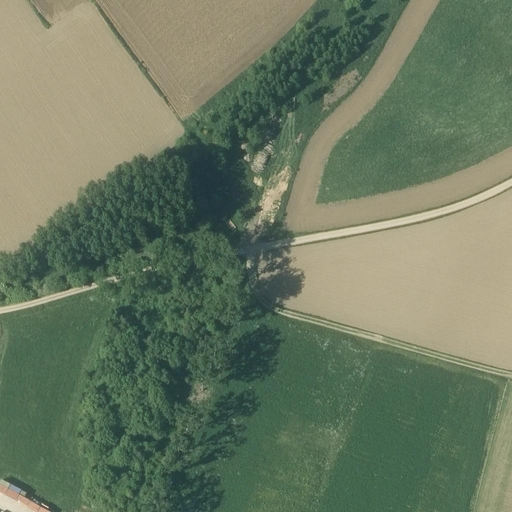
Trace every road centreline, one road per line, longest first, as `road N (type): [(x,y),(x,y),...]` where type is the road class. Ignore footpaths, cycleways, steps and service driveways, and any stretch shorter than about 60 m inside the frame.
road 1 (track): [(247,250),(265,304),(511,376)]
road 2 (track): [(247,250),(421,220),(511,190)]
road 3 (track): [(0,309),(247,250)]
